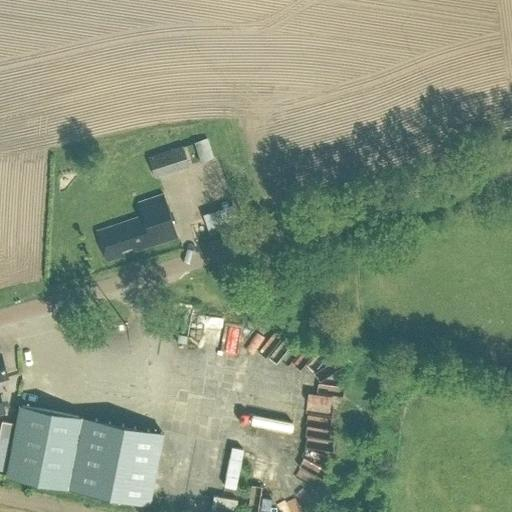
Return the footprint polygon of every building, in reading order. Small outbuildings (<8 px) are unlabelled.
[(148,155),(155,176),(189,165),(182,144),(148,155)] [(96,231),(105,260),(122,255),(122,254),(177,236),(163,194),(138,202),(143,215),(96,231)] [(207,224),(227,219),(225,211),(205,216),(207,224)] [(236,331),(236,350),(246,350),(245,330),(236,331)] [(307,370),(308,387),(333,385),(332,369),(307,370)] [(6,476),(24,480),(59,486),(149,504),(163,430),(19,403),(12,438),(7,471),(6,476)] [(13,424),(1,421),(0,424),(0,436),(10,438),(13,424)] [(321,441),(325,429),(307,423),(303,436),(321,441)] [(324,469),(323,444),(302,445),(303,470),(324,469)] [(207,465),(224,478),(234,465),(217,452),(207,465)] [(219,510),(227,501),(210,486),(202,495),(219,510)] [(244,492),(240,511),(250,511),(254,494),(244,492)] [(257,496),(254,511),(275,511),(277,499),(257,496)]
